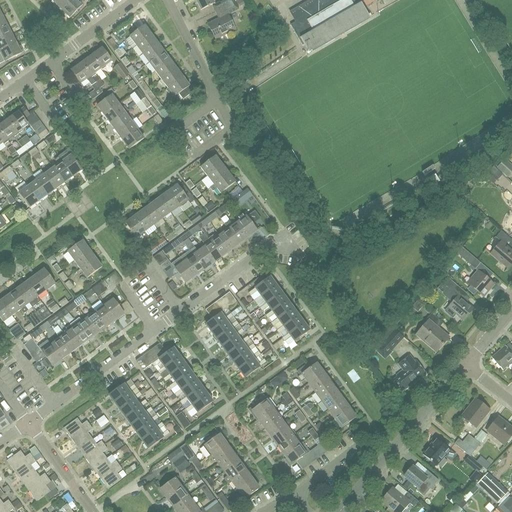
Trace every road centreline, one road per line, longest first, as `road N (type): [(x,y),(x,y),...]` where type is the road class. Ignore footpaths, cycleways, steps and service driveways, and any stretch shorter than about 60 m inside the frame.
road 1 (residential): [(28,423),(285,233)]
road 2 (residential): [(338,511),(465,364)]
road 3 (residential): [(0,98),(137,0)]
road 4 (residential): [(231,128),(167,0)]
